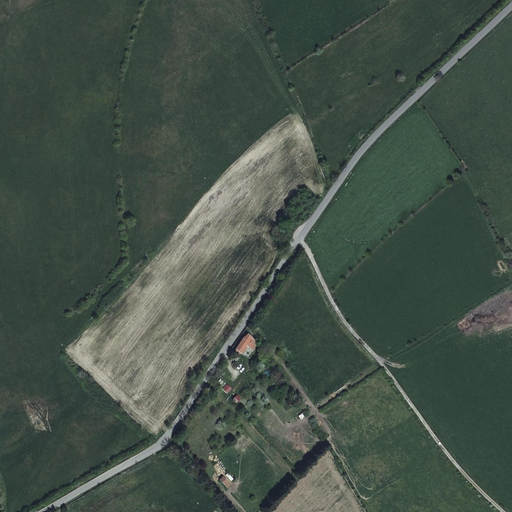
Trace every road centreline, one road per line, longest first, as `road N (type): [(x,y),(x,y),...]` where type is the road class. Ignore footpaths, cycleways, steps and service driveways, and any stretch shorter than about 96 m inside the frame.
road 1 (unclassified): [(41,511),(161,441),(366,141),(511,4)]
road 2 (track): [(299,240),(370,356),(445,454),(503,511)]
